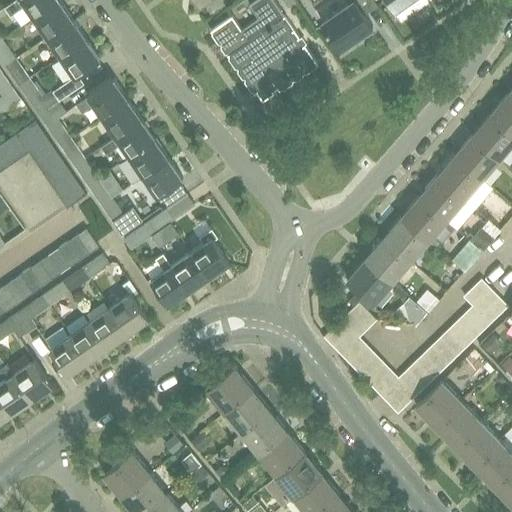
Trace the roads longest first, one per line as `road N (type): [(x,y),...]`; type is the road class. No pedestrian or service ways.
road 1 (residential): [(299,227),(325,222),(363,197),(468,71),(511,0)]
road 2 (residential): [(299,227),(102,0)]
road 3 (residential): [(41,446),(199,332),(270,327)]
road 4 (residential): [(428,511),(303,348),(270,327)]
